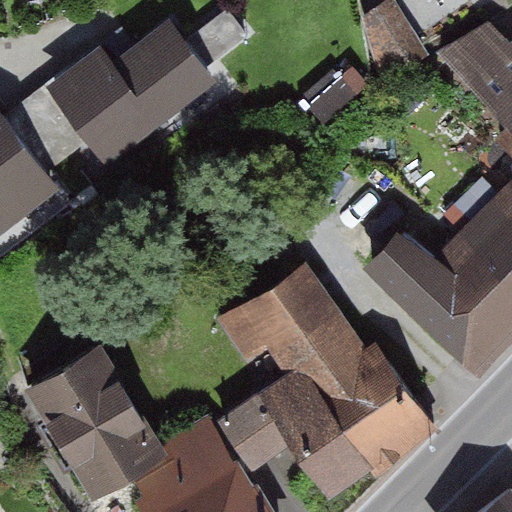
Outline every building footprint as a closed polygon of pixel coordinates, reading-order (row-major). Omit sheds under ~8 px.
[(478,374),(511,338),(511,29),(481,0),(460,0),(408,54),(447,92),(364,178),(401,213),(358,258),(478,374)] [(108,144),(214,60),(175,11),(123,52),(106,31),(53,74),(108,144)] [(0,213),(62,169),(0,84),(0,213)] [(291,443),(328,496),(433,424),(311,249),(208,320),(260,394),(221,422),(254,469),(291,443)] [(94,348),(29,386),(87,486),(152,448),(94,348)] [(265,511),(213,419),(122,471),(145,511),(265,511)] [(511,511),(511,486),(502,473),(449,511),(511,511)]
